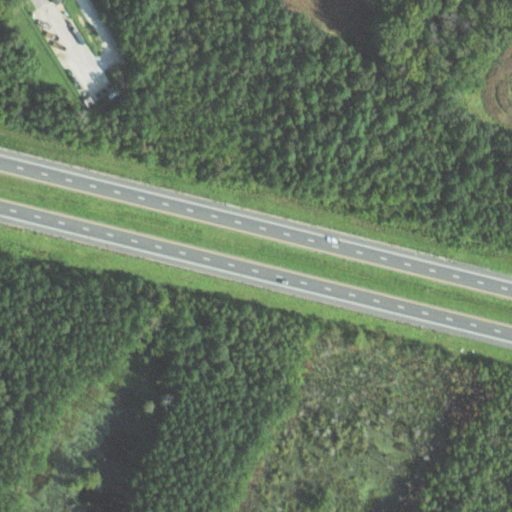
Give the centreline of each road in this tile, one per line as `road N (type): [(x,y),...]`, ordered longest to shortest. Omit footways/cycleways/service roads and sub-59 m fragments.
road 1 (motorway): [(511,288),(0,161)]
road 2 (motorway): [(0,205),(511,332)]
